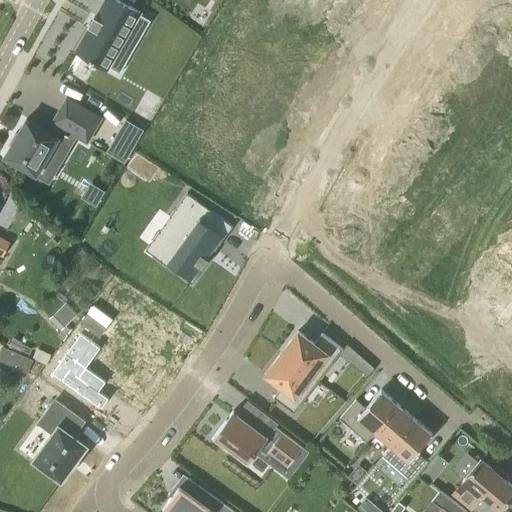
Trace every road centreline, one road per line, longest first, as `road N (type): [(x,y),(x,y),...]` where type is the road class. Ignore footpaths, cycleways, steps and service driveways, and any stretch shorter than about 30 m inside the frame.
road 1 (residential): [(271,261),(366,89),(431,0)]
road 2 (residential): [(271,261),(206,358),(96,495)]
road 3 (residential): [(463,426),(271,261)]
